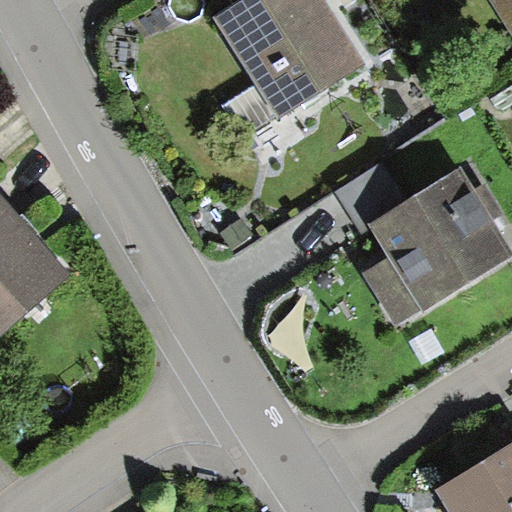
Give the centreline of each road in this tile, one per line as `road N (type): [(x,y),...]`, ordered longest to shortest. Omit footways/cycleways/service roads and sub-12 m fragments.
road 1 (residential): [(30,29),(225,371)]
road 2 (residential): [(308,493),(511,366)]
road 3 (residential): [(225,371),(35,511)]
road 4 (residential): [(225,371),(308,493)]
